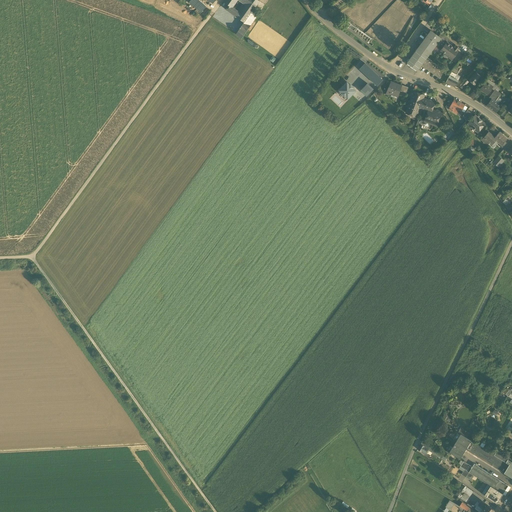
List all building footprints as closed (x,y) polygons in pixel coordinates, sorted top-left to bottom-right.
[(206,7),(197,0),(190,0),(189,2),(201,12),(206,7)] [(253,11),(257,5),(249,0),(248,0),(245,5),(237,17),(244,23),(253,11)] [(243,3),(237,11),(234,16),(237,17),(245,5),(243,3)] [(225,9),(231,14),(235,9),(232,7),(228,5),(225,9)] [(258,14),(253,11),(244,23),(236,34),(241,38),(258,14)] [(342,25),(348,28),(351,24),(346,20),(342,25)] [(431,30),(427,35),(437,43),(441,38),(438,36),(436,34),(431,30)] [(438,36),(441,38),(445,41),(447,42),(449,40),(440,33),(438,36)] [(427,35),(420,45),(431,53),(435,46),(437,43),(427,35)] [(435,46),(440,50),(445,41),(441,38),(437,43),(435,46)] [(447,42),(445,41),(440,50),(452,59),(458,51),(447,42)] [(429,55),(431,53),(420,45),(407,63),(417,71),(422,64),(427,58),(429,55)] [(422,64),(427,67),(431,61),(427,58),(422,64)] [(427,67),(435,74),(440,67),(431,61),(427,67)] [(365,63),(359,69),(377,86),(382,80),(365,63)] [(445,71),(440,67),(435,74),(440,77),(445,71)] [(469,80),(475,85),(477,83),(478,82),(478,81),(481,78),(482,75),(477,71),(475,73),(469,80)] [(446,83),(455,87),(458,81),(453,78),(455,74),(451,72),(446,83)] [(480,89),(488,95),(492,88),(493,87),(486,82),(483,86),(482,85),(480,89)] [(347,83),(339,90),(342,93),(341,93),(345,97),(345,96),(348,99),(355,91),(353,88),(350,84),(349,85),(347,83)] [(386,95),(390,96),(391,94),(391,93),(398,96),(399,91),(401,86),(396,84),(395,84),(391,83),(386,95)] [(367,84),(360,91),(366,97),(373,89),(367,84)] [(399,91),(406,93),(408,87),(402,85),(401,86),(399,91)] [(491,99),(492,99),(497,91),(495,90),(489,98),(491,99)] [(497,91),(492,99),(495,102),(501,94),(497,91)] [(419,108),(424,110),(425,107),(428,101),(419,97),(413,95),(405,116),(414,120),(419,108)] [(500,106),(495,102),(492,99),(491,99),(487,106),(495,113),(500,106)] [(448,110),(456,114),(459,110),(461,111),(464,105),(454,100),(449,109),(448,110)] [(425,107),(432,109),(434,103),(428,101),(425,107)] [(432,109),(425,107),(424,110),(428,112),(428,113),(428,114),(427,117),(426,117),(425,120),(425,121),(436,125),(441,114),(431,110),(432,109)] [(463,116),(467,120),(472,114),(467,110),(463,116)] [(475,129),(478,132),(485,124),(475,115),(468,124),(474,129),(474,130),(475,129)] [(481,135),(484,137),(488,132),(489,131),(486,128),(486,129),(481,135)] [(494,136),(488,132),(484,137),(488,141),(489,142),(494,136)] [(490,144),(494,147),(497,143),(501,146),(505,142),(507,139),(499,132),(495,137),(494,136),(489,142),(491,143),(490,144)] [(493,163),(494,164),(498,167),(503,162),(501,160),(503,158),(501,156),(500,158),(499,157),(493,163)] [(461,434),(466,438),(469,433),(463,429),(461,427),(459,430),(458,433),(460,435),(461,434)] [(509,464),(506,462),(494,455),(466,438),(461,434),(460,435),(450,452),(460,459),(466,449),(504,473),(509,464)] [(418,449),(425,454),(428,450),(430,447),(422,442),(418,449)] [(497,450),(494,455),(506,462),(507,459),(509,457),(497,450)] [(446,458),(436,451),(434,454),(444,461),(446,458)] [(460,467),(469,472),(471,468),(471,467),(472,467),(471,467),(471,466),(463,461),(460,467)] [(491,487),(494,488),(499,480),(474,464),(472,467),(471,467),(471,468),(469,472),(474,476),(487,484),(491,487)] [(469,472),(468,473),(465,477),(471,481),(471,480),(474,476),(469,472)] [(499,480),(494,488),(503,494),(508,486),(499,480)] [(494,488),(491,487),(488,491),(499,499),(500,497),(501,497),(503,494),(494,488)] [(499,499),(488,491),(485,496),(497,503),(498,501),(498,500),(499,499)] [(468,503),(472,506),(475,508),(476,506),(466,499),(465,501),(468,503)] [(449,510),(450,511),(454,504),(449,500),(445,507),(446,508),(449,510)] [(459,506),(462,508),(466,510),(468,511),(473,511),(462,503),(459,506)]
